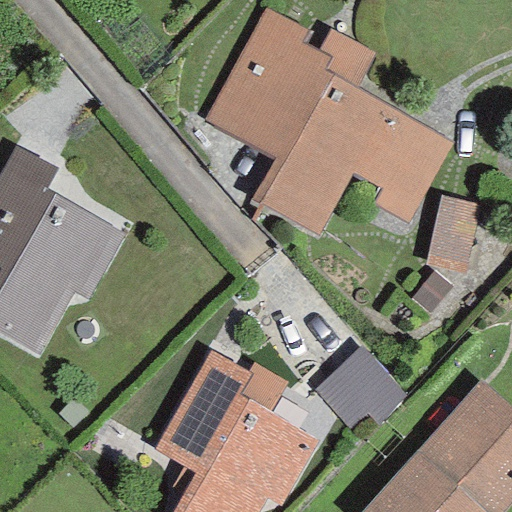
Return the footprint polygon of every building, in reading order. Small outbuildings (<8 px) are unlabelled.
[(403,212),(440,146),(312,74),(320,60),(293,45),(300,33),(280,22),(223,125),(284,159),(261,200),(309,226),(344,163),(384,186),(378,198),(403,212)] [(86,289),(116,235),(37,191),(49,171),(25,157),(0,201),(0,263),(20,274),(0,309),(0,321),(35,341),(70,280),(86,289)] [(463,273),(479,204),(441,196),(426,265),(463,273)] [(379,429),(407,399),(367,352),(337,381),(379,429)] [(273,501),(307,441),(227,396),(240,374),(215,359),(164,448),(210,473),(187,511),(246,511),(258,492),(273,501)] [(419,463),(472,511),(487,511),(511,485),(511,412),(487,390),(419,463)] [(472,511),(419,463),(373,511),(472,511)]
